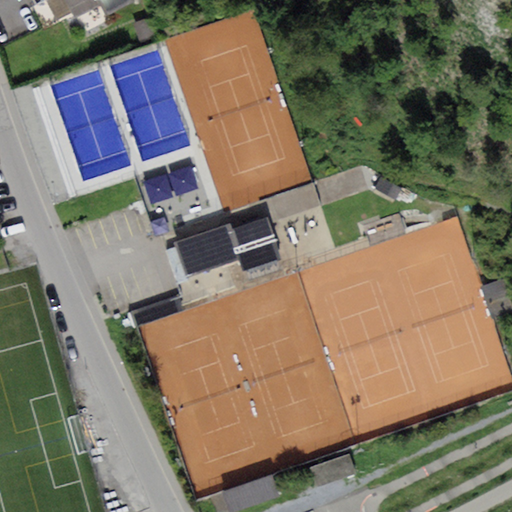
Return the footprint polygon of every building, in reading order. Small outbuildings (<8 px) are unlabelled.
[(130,0),(65,0),(74,18),(101,6),(106,16),(132,4),(130,0)] [(147,19),(132,24),(139,42),(154,37),(147,19)] [(380,178),(375,188),(395,200),(400,190),(380,178)] [(229,226),(175,243),(186,278),(239,261),(243,275),(281,263),(267,219),(230,231),(229,226)] [(221,348),(221,394),(242,394),(242,395),(276,396),(277,348),(251,347),(251,349),(221,348)] [(348,455),(310,469),(317,488),(355,474),(348,455)] [(272,476),(222,494),(228,511),(237,511),(280,496),(272,476)]
